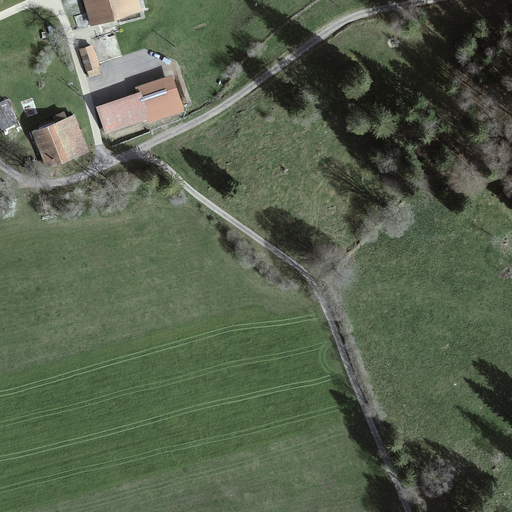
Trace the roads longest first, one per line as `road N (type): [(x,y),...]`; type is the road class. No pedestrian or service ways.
road 1 (unclassified): [(0,164),(33,184),(63,180),(219,109),(343,23),(437,0)]
road 2 (track): [(136,151),(271,247),(316,298),(407,511)]
road 3 (track): [(51,0),(64,16),(108,162)]
